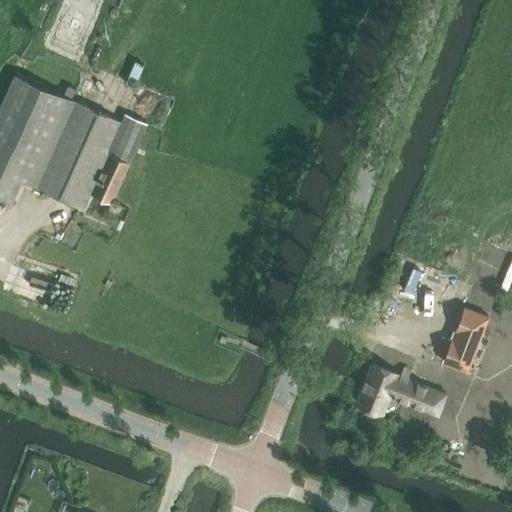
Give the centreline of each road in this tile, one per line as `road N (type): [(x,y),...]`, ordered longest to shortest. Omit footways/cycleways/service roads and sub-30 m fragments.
road 1 (tertiary): [(259,473),(436,0)]
road 2 (secondary): [(259,473),(0,375)]
